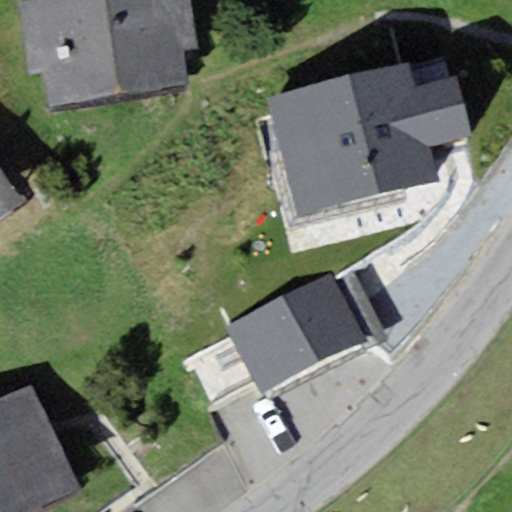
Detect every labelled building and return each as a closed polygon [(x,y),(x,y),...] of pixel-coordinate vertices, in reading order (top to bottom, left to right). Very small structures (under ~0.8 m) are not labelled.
[(39,0),(19,3),(29,72),(44,69),(49,103),(187,84),(183,50),(197,48),(190,0),(39,0)] [(408,60),(267,97),(299,216),(440,178),(431,145),(471,134),(455,73),(415,84),(408,60)] [(0,217),(10,211),(0,195),(0,217)] [(261,393),(367,339),(334,273),(228,327),(261,393)] [(0,511),(27,511),(82,486),(31,381),(0,396),(0,511)]
